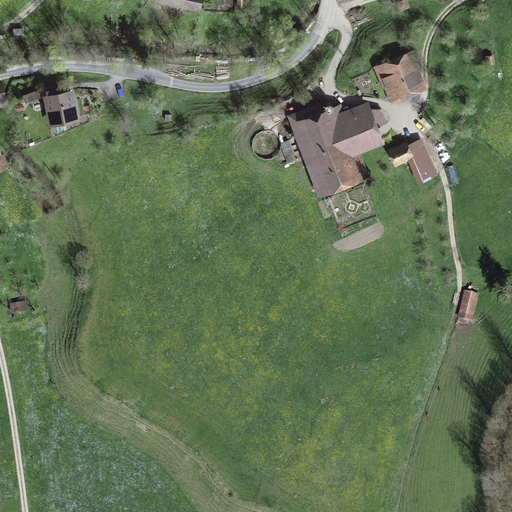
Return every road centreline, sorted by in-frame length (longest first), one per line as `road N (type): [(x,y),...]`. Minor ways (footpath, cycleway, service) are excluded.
road 1 (track): [(362,0),(327,14),(287,66),(234,85),(75,67),(0,74)]
road 2 (track): [(410,117),(442,174),(462,286)]
road 3 (track): [(0,355),(25,511)]
